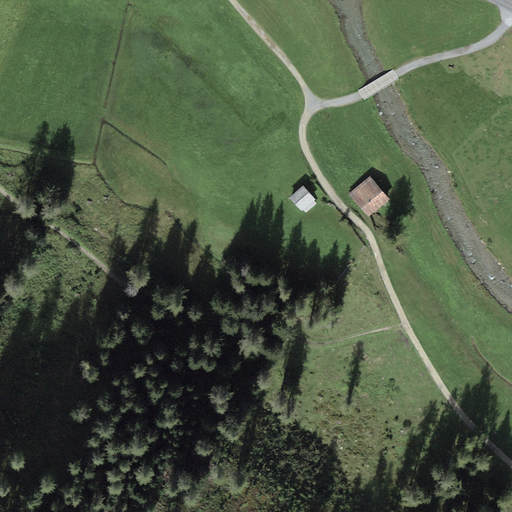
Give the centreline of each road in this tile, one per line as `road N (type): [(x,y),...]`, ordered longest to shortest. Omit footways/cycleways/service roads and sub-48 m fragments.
road 1 (track): [(232,0),(304,87),(310,110),(302,139),(310,164),(368,238),(401,326)]
road 2 (track): [(310,110),(488,41),(511,10)]
road 3 (track): [(401,326),(459,415),(511,467)]
